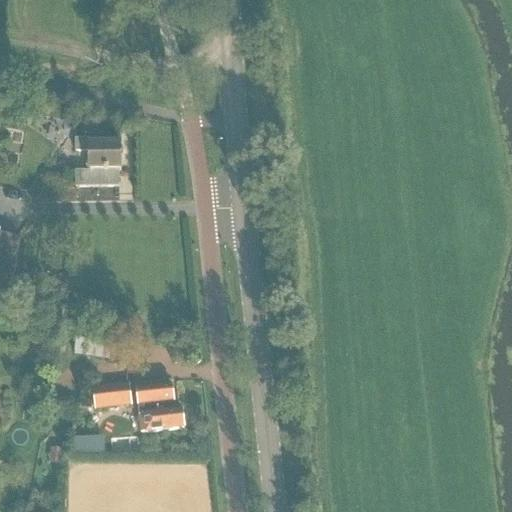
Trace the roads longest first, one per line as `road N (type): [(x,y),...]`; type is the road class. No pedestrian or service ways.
road 1 (secondary): [(275,511),(243,209)]
road 2 (residential): [(204,210),(236,511)]
road 3 (secondary): [(243,209),(228,0)]
road 4 (track): [(83,54),(155,68),(231,57)]
